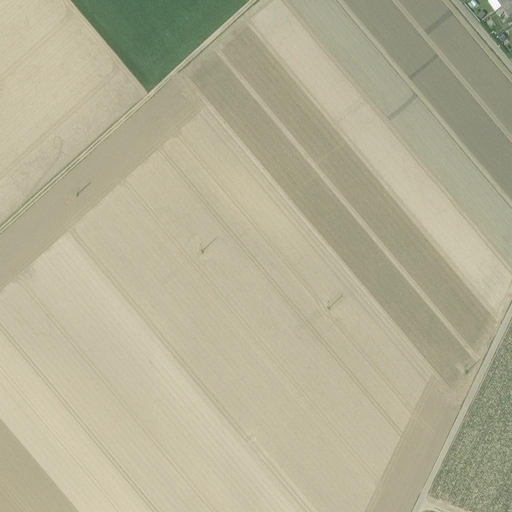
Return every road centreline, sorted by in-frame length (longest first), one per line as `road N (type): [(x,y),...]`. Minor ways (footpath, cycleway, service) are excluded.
road 1 (track): [(0,230),(254,0)]
road 2 (track): [(511,308),(413,511)]
